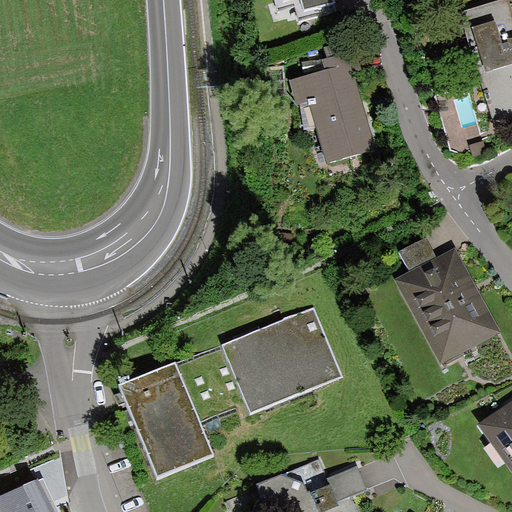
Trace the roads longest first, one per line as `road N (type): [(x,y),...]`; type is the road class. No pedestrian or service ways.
road 1 (primary): [(66,271),(125,249),(158,209),(169,144),(163,0)]
road 2 (residential): [(66,271),(72,414),(93,511)]
road 3 (residential): [(452,196),(408,107),(377,0)]
